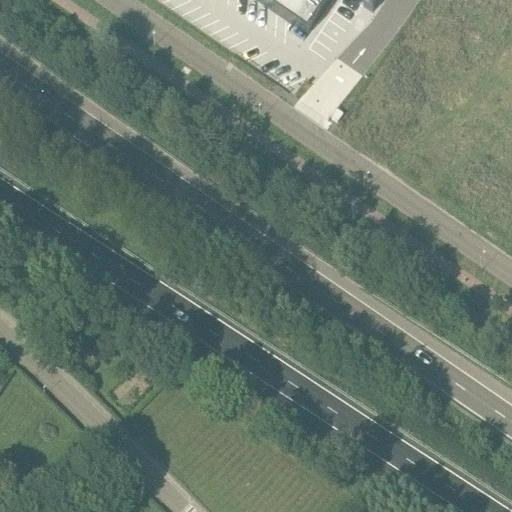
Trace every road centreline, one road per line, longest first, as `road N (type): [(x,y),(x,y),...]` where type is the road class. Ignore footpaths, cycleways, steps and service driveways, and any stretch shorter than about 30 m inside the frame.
road 1 (motorway): [(511,419),(0,65)]
road 2 (trunk): [(0,195),(487,511)]
road 3 (unclassified): [(511,274),(112,0)]
road 4 (tertiary): [(179,511),(0,342)]
